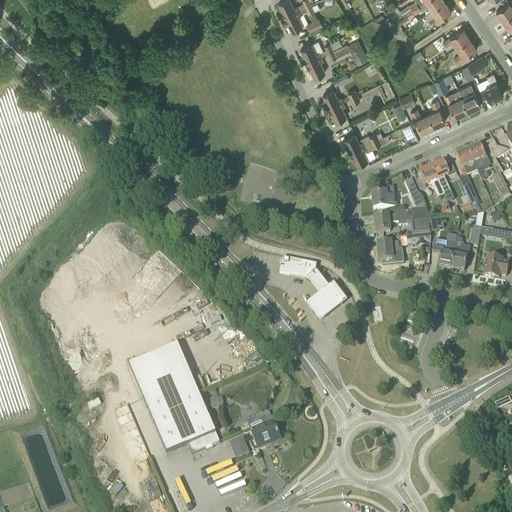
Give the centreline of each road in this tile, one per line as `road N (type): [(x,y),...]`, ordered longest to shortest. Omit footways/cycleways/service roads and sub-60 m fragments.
road 1 (residential): [(511,312),(370,281),(357,264),(344,187)]
road 2 (residential): [(344,187),(258,3)]
road 3 (primary): [(113,147),(135,181),(225,271),(245,281)]
road 4 (primary): [(245,281),(236,262),(113,147)]
road 5 (residential): [(344,187),(511,110)]
road 6 (primary): [(113,147),(0,38)]
